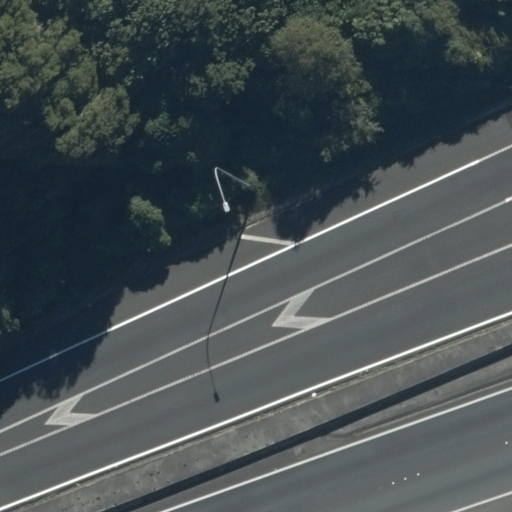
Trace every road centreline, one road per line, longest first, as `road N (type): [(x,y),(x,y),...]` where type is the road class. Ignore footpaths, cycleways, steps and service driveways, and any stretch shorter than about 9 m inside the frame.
road 1 (trunk): [(0,413),(511,168)]
road 2 (trunk): [(0,470),(511,266)]
road 3 (trunk): [(511,443),(318,511)]
